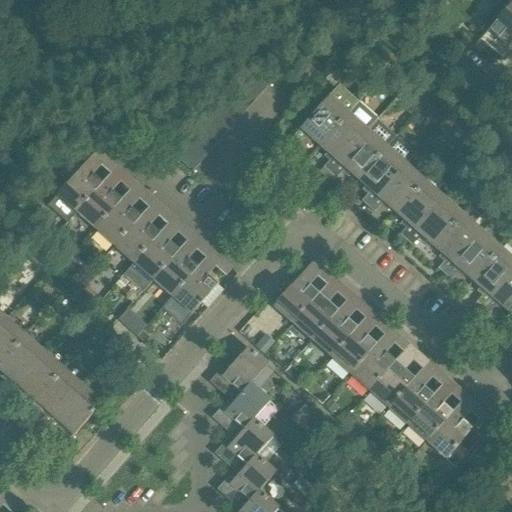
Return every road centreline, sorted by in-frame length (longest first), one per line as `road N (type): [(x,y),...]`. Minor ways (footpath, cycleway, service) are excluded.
road 1 (residential): [(257,276),(294,236),(325,239),(491,387)]
road 2 (residential): [(257,276),(105,141)]
road 3 (residential): [(54,504),(174,371)]
road 4 (residential): [(202,511),(197,407),(174,371)]
road 5 (residential): [(174,371),(257,276)]
